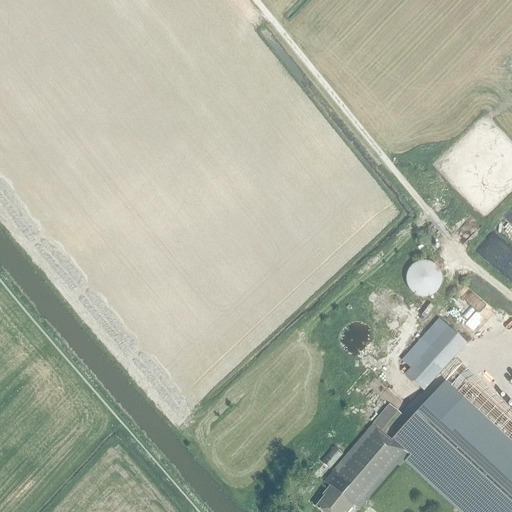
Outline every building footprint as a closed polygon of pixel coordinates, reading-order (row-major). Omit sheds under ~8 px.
[(424,295),(425,286),(408,284),(407,294),(424,295)] [(467,316),(478,297),(459,285),(454,292),(465,300),(459,311),(467,316)] [(467,344),(439,319),(402,360),(411,368),(404,375),(423,392),(467,344)] [(511,511),(511,411),(461,365),(390,440),(408,455),(404,461),(458,511),(511,511)] [(399,467),(404,461),(408,455),(390,440),(383,435),(400,414),(389,405),(323,482),(329,487),(322,496),(324,497),(315,508),(320,511),(347,511),(353,506),(359,511),(367,501),(397,465),(399,467)] [(335,447),(322,462),(330,469),(343,454),(335,447)]
